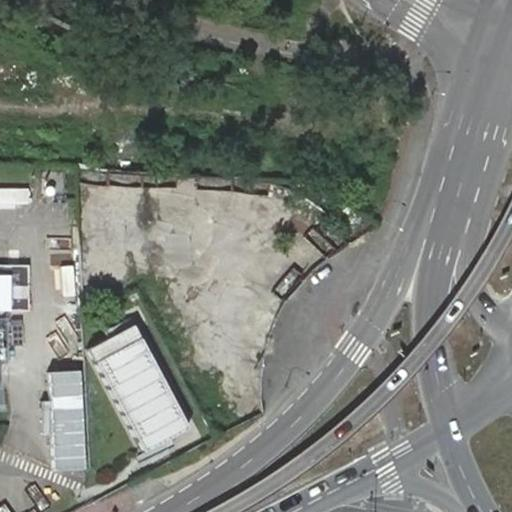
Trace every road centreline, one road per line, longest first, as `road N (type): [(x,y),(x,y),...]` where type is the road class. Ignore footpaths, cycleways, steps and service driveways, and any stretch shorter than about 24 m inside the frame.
road 1 (trunk): [(228,511),(305,466),(407,377),(511,229)]
road 2 (primary): [(412,234),(373,323),(302,416),(171,511)]
road 3 (primary): [(486,100),(429,306),(445,430)]
road 4 (secondary): [(486,100),(469,252),(478,302),(511,337)]
road 5 (tertiary): [(460,58),(412,234)]
road 6 (primary): [(486,100),(412,234)]
